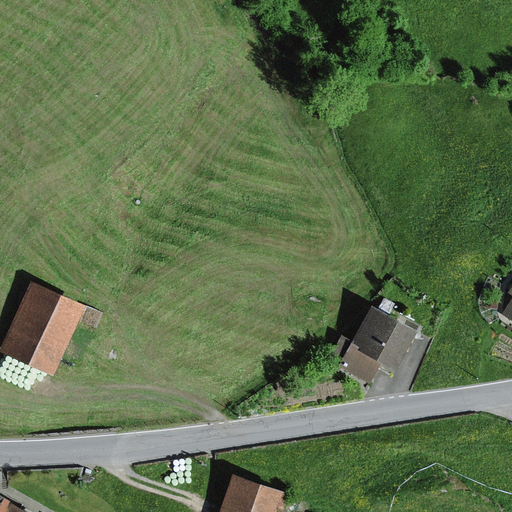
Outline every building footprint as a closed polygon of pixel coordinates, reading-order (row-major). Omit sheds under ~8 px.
[(83,308),(29,284),(0,350),(0,354),(52,378),(83,308)] [(511,297),(511,299),(502,316),(511,322),(511,288),(508,295),(511,297)] [(337,373),(339,369),(368,385),(379,366),(394,374),(416,335),(370,309),(351,342),(340,336),(323,366),(337,373)] [(288,496),(231,476),(218,511),(275,511),(277,509),(283,511),(288,496)] [(21,511),(0,500),(0,511),(21,511)]
